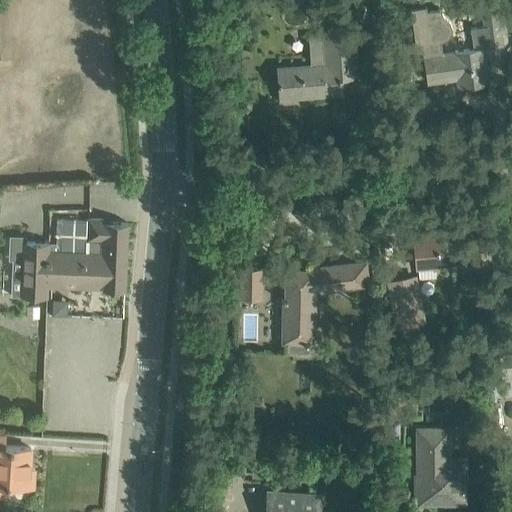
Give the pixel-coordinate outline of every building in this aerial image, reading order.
[(422,50),(427,81),(429,81),(458,77),(460,87),(488,83),(482,48),(488,47),(502,45),(500,33),(506,32),(501,1),(482,4),(485,25),(470,27),(473,47),(454,50),(455,51),(442,53),(441,41),(443,40),(447,38),(449,36),(450,34),(451,29),(451,26),(450,23),(447,20),(444,17),(442,15),(441,8),(427,11),(426,6),(410,8),(416,51),(422,50)] [(342,94),(341,77),(358,76),(355,27),(321,29),(322,36),(308,36),(310,65),(278,67),(281,103),(297,102),(296,97),(342,94)] [(365,35),(366,60),(379,59),(378,34),(365,35)] [(26,236),(10,235),(9,259),(22,260),(21,296),(47,297),(48,286),(63,287),(63,284),(103,285),(103,289),(125,290),(128,223),(103,222),(103,219),(88,219),(87,240),(102,240),(102,253),(49,251),(49,242),(26,241),(26,236)] [(415,238),(417,267),(435,266),(435,270),(447,270),(447,263),(481,261),(481,257),(486,257),(485,242),(479,243),(479,233),(415,238)] [(285,301),(284,325),(283,343),(287,343),(287,351),(318,352),(324,346),(324,335),(316,334),(317,290),(354,285),(351,264),(305,269),(305,271),(287,271),(287,298),(281,298),(281,301),(285,301)] [(239,298),(261,298),(262,269),(240,268),(239,298)] [(415,274),(388,278),(394,319),(396,327),(423,322),(422,315),(415,274)] [(511,364),(489,367),(489,375),(491,395),(511,392),(511,364)] [(385,391),(387,416),(414,414),(412,388),(385,391)] [(436,497),(436,504),(465,504),(464,497),(465,458),(446,458),(446,432),(420,432),(419,497),(436,497)] [(0,496),(2,497),(3,485),(28,487),(30,467),(31,448),(4,446),(0,445),(0,496)] [(279,456),(249,456),(249,465),(253,466),(252,477),(274,478),(274,474),(278,474),(279,456)] [(319,511),(321,491),(265,488),(264,504),(268,504),(267,511),(319,511)]
